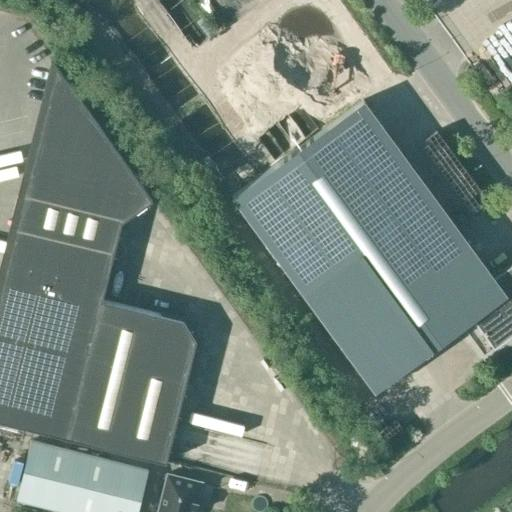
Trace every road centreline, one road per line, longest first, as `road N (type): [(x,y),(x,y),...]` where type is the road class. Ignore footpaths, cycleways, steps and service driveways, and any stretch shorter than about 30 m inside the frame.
road 1 (unclassified): [(511,171),(386,0)]
road 2 (unclassified): [(364,511),(511,389)]
